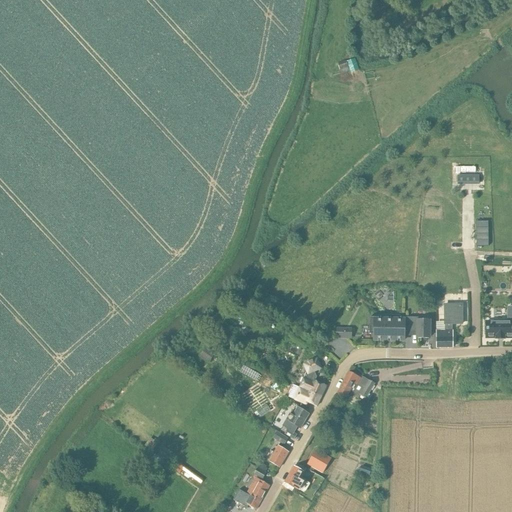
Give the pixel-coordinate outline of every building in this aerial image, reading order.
[(346,60),(337,63),(339,70),(348,67),(346,60)] [(476,221),(476,246),(488,246),(489,221),(476,221)] [(445,304),(445,314),(445,331),(436,331),(437,348),(452,348),(452,325),(463,325),(463,304),(445,304)] [(507,322),(486,322),(486,338),(496,338),(496,339),(504,339),(504,338),(511,337),(511,307),(507,307),(507,320),(507,322)] [(374,320),(374,338),(374,342),(405,343),(405,336),(416,336),(415,339),(429,339),(429,320),(418,320),(418,318),(404,317),(404,320),(374,320)] [(344,338),(344,330),(336,329),(336,338),(344,338)] [(200,357),(209,363),(215,354),(206,348),(200,357)] [(285,380),(300,387),(299,388),(321,398),(326,386),(314,381),(316,377),(314,372),(321,369),(317,359),(303,365),(304,366),(299,377),(298,377),(296,380),(287,376),(285,380)] [(337,393),(345,397),(346,398),(348,393),(358,398),(360,394),(366,397),(375,384),(355,372),(353,375),(348,372),(337,393)] [(317,407),(321,398),(299,388),(294,386),(289,398),(294,400),(306,405),(308,403),(317,407)] [(292,411),(286,421),(283,425),(288,428),(284,434),(294,439),(296,435),(292,432),(295,426),(300,429),(309,415),(297,408),(294,413),(292,411)] [(276,433),(273,438),(283,445),(287,439),(276,433)] [(145,445),(149,448),(148,450),(166,461),(169,456),(159,450),(163,444),(156,439),(154,440),(151,438),(145,445)] [(269,462),(271,463),(279,468),(288,453),(278,446),(275,451),(274,453),(269,462)] [(316,450),(308,465),(309,466),(322,473),(330,460),(331,459),(317,451),(316,450)] [(293,487),(297,489),(299,491),(305,481),(299,478),(303,472),(294,467),(284,482),(293,487)] [(372,470),(361,467),(359,473),(369,477),(372,470)] [(266,473),(264,471),(259,469),(258,468),(254,475),(262,480),(266,473)] [(255,478),(246,494),(260,502),(264,495),(263,494),(268,485),(255,478)] [(315,494),(306,489),(302,496),(311,502),(315,494)] [(233,500),(238,503),(247,508),(248,506),(256,510),(260,502),(246,494),(239,490),(233,500)]
